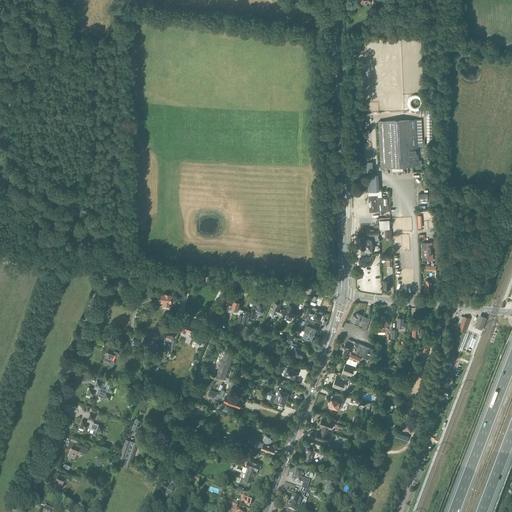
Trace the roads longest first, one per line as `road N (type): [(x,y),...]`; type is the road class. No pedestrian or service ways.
road 1 (secondary): [(342,292),(333,0)]
road 2 (residential): [(13,511),(103,269)]
road 3 (secondary): [(264,511),(342,292)]
road 4 (track): [(364,511),(385,454),(407,445),(443,347),(443,331),(431,347)]
road 5 (unclassified): [(314,291),(103,269)]
road 6 (unknown): [(228,283),(159,478)]
road 7 (unknown): [(420,302),(410,206),(376,168),(372,121)]
road 8 (unclassified): [(511,312),(342,292)]
road 9 (track): [(94,267),(88,219),(10,168),(0,152)]
road 10 (motorway): [(511,363),(454,511)]
road 11 (track): [(0,107),(28,45),(0,2)]
